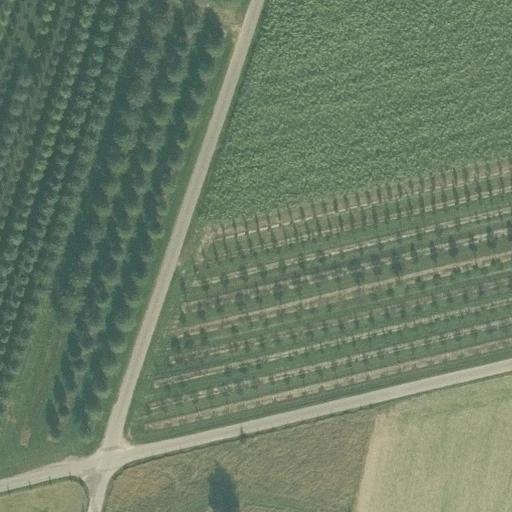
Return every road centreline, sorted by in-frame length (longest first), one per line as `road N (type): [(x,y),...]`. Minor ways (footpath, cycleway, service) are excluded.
road 1 (track): [(0,486),(511,366)]
road 2 (track): [(257,0),(103,461)]
